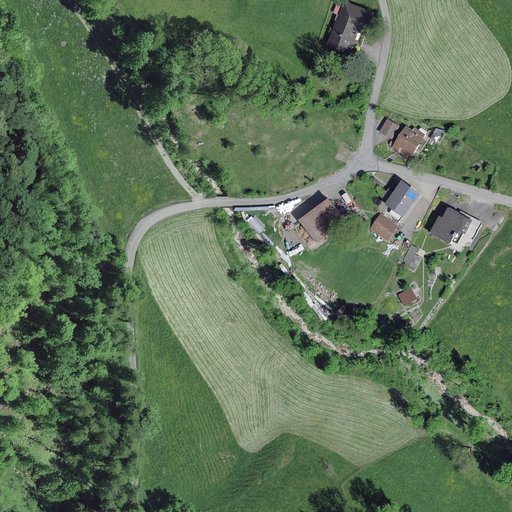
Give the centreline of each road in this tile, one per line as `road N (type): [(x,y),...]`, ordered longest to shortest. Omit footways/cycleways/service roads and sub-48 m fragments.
road 1 (unclassified): [(367,162),(300,193),(179,208),(142,228),(129,268),(136,416),(129,511)]
road 2 (residential): [(367,162),(387,39),(382,0)]
road 3 (residential): [(511,202),(367,162)]
